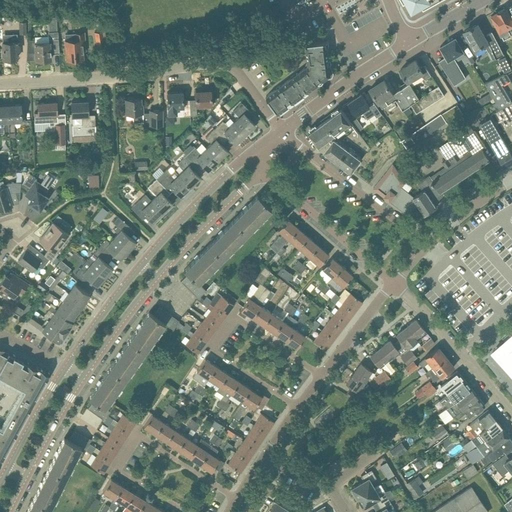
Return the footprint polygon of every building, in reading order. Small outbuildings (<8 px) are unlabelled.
[(511,13),(510,15),(506,8),(492,15),(504,40),(511,36),(508,28),(511,25),(511,13)] [(482,30),(478,23),(464,31),(475,50),(485,45),(493,60),(496,58),(505,54),(493,31),(487,34),(485,29),(482,30)] [(27,53),(26,60),(36,60),(51,59),(51,54),(60,53),(59,38),(58,30),(48,31),(49,39),(49,41),(35,42),(35,40),(27,40),(26,53),(27,53)] [(102,31),(95,32),(97,47),(105,46),(102,31)] [(64,34),(67,60),(83,58),(82,46),(85,46),(84,33),(71,34),(64,34)] [(2,35),(2,42),(3,59),(17,58),(16,50),(20,50),(19,50),(19,41),(18,41),(17,34),(2,35)] [(439,61),(454,85),(466,78),(461,71),(453,57),(460,53),(452,39),(451,40),(451,39),(444,43),(444,44),(437,48),(443,58),(439,61)] [(304,94),(306,92),(308,91),(309,91),(318,83),(319,84),(319,83),(323,80),(324,80),(323,79),(330,74),(333,75),(331,74),(330,65),(330,64),(329,62),(329,59),(330,59),(329,59),(328,47),(328,46),(327,46),(327,42),(327,41),(316,42),(306,43),(308,62),(306,66),(287,81),(267,96),(273,104),(279,113),(280,112),(289,105),(289,106),(290,105),(294,102),(295,102),(294,101),(304,94),(304,95),(305,94),(304,94)] [(499,60),(506,74),(507,73),(511,70),(511,69),(506,57),(499,60)] [(421,66),(416,59),(401,69),(409,82),(421,74),(425,79),(432,75),(425,64),(421,66)] [(509,135),(504,138),(511,151),(511,101),(502,85),(511,80),(507,73),(506,74),(486,83),(496,102),(493,103),(497,111),(490,115),(500,131),(505,128),(509,135)] [(383,108),(397,99),(394,93),(385,79),(384,79),(385,81),(372,90),(371,88),(370,88),(380,103),(383,108)] [(410,83),(394,93),(397,99),(404,109),(411,104),(417,101),(420,99),(410,83)] [(433,90),(439,99),(445,96),(439,87),(433,90)] [(196,99),(189,100),(190,115),(196,115),(196,106),(212,106),(211,100),(211,90),(210,90),(196,91),(195,91),(196,99)] [(434,103),(439,99),(433,90),(428,94),(434,103)] [(184,116),(190,115),(189,100),(183,100),(183,91),(182,91),(182,92),(168,92),(167,92),(168,107),(168,114),(177,114),(179,116),(184,116)] [(370,105),(362,94),(349,102),(357,114),(364,110),(369,117),(374,113),(377,117),(382,114),(374,102),(370,105)] [(428,106),(434,103),(428,94),(422,97),(428,106)] [(488,101),(485,96),(479,100),(482,105),(488,101)] [(423,110),(428,106),(422,97),(420,99),(417,101),(423,110)] [(150,125),(163,125),(163,109),(150,109),(150,112),(143,112),(143,104),(141,104),(141,98),(125,98),(126,105),(123,105),(124,113),(126,113),(126,114),(127,119),(133,119),(133,122),(143,122),(150,122),(150,125)] [(88,116),(88,100),(71,101),(72,111),(72,117),(72,126),(73,135),(95,134),(94,116),(88,116)] [(417,114),(423,110),(417,101),(411,104),(417,114)] [(38,103),(39,114),(35,114),(35,123),(50,122),(50,130),(56,130),(57,144),(66,143),(65,124),(65,113),(57,113),(57,102),(56,102),(38,103)] [(234,122),(245,134),(254,125),(255,125),(246,115),(250,111),(242,102),(233,111),(239,117),(234,122)] [(10,132),(8,104),(8,105),(0,105),(0,122),(3,122),(4,133),(9,132),(10,132)] [(10,132),(9,132),(10,137),(15,137),(14,121),(22,121),(22,112),(24,112),(24,104),(8,105),(8,104),(10,132)] [(452,108),(458,117),(463,114),(457,105),(452,108)] [(331,116),(337,123),(348,115),(342,107),(341,108),(342,108),(335,113),(334,113),(335,113),(331,116)] [(452,108),(447,111),(453,120),(458,117),(452,108)] [(453,120),(447,111),(442,114),(448,123),(453,120)] [(416,143),(447,122),(442,114),(436,118),(435,118),(429,122),(430,122),(429,123),(429,122),(423,126),(423,127),(411,135),(416,143)] [(165,115),(164,123),(173,124),(174,116),(165,115)] [(324,121),(321,123),(326,131),(333,142),(343,149),(358,130),(348,115),(337,123),(331,116),(328,118),(327,118),(327,119),(324,121),(324,120),(324,121)] [(511,151),(504,138),(500,131),(491,116),(480,123),(506,167),(511,163),(511,151)] [(223,121),(214,129),(222,138),(227,134),(236,143),(236,142),(245,134),(234,122),(229,127),(223,121)] [(315,138),(316,139),(326,131),(321,123),(317,126),(316,126),(317,126),(310,131),(309,131),(310,132),(310,131),(315,138),(314,138),(315,138)] [(414,197),(425,214),(437,206),(434,202),(442,195),(441,193),(442,193),(490,160),(483,148),(485,147),(475,131),(474,131),(472,128),(465,132),(464,131),(450,141),(457,152),(452,156),(452,157),(449,159),(448,158),(443,162),(446,167),(431,177),(430,176),(429,176),(429,177),(419,183),(424,190),(414,197)] [(219,141),(222,138),(214,129),(206,137),(212,143),(207,148),(206,148),(217,160),(227,151),(228,151),(219,141)] [(358,130),(343,149),(359,161),(371,146),(358,130)] [(333,142),(326,131),(316,139),(319,144),(319,145),(320,145),(324,149),(324,150),(325,150),(330,154),(331,155),(331,154),(336,158),(336,159),(337,159),(340,161),(340,162),(346,166),(352,170),(352,171),(359,161),(343,149),(333,142)] [(416,143),(411,135),(410,135),(402,141),(408,149),(416,144),(416,143)] [(189,153),(187,155),(195,164),(199,160),(208,169),(209,169),(208,169),(217,160),(206,148),(207,148),(201,143),(196,148),(195,147),(189,153)] [(195,164),(187,155),(178,163),(184,170),(179,174),(190,186),(199,177),(200,177),(191,167),(195,164)] [(148,169),(147,161),(135,162),(135,170),(148,169)] [(0,170),(9,171),(9,164),(0,163),(0,170)] [(394,164),(375,189),(407,214),(420,206),(420,205),(414,197),(403,188),(406,183),(394,164)] [(157,178),(167,190),(171,186),(180,196),(181,195),(190,186),(179,174),(174,169),(171,172),(167,168),(157,178)] [(37,179),(29,173),(23,182),(30,187),(26,193),(32,197),(28,202),(40,210),(46,201),(42,198),(48,189),(36,181),(37,179)] [(89,176),(90,188),(99,188),(99,176),(89,176)] [(157,196),(152,201),(162,212),(172,204),(172,203),(163,194),(167,190),(157,178),(148,186),(157,196)] [(5,187),(0,188),(0,209),(3,209),(5,210),(6,207),(12,206),(19,202),(19,201),(20,198),(21,183),(12,182),(4,185),(5,187)] [(257,195),(245,207),(259,221),(271,208),(257,195)] [(153,221),(162,212),(152,201),(146,206),(140,199),(131,207),(140,216),(144,212),(153,222),(153,221)] [(245,207),(233,220),(247,233),(259,221),(245,207)] [(99,223),(103,217),(98,213),(93,218),(99,223)] [(282,246),(289,239),(298,227),(288,219),(288,218),(278,229),(283,234),(280,237),(279,236),(270,246),(277,252),(282,246)] [(118,233),(114,238),(130,252),(135,246),(134,244),(136,241),(127,234),(132,228),(122,220),(114,230),(118,233)] [(233,220),(221,232),(234,246),(247,233),(233,220)] [(42,235),(39,238),(50,247),(56,251),(69,234),(53,221),(50,225),(49,224),(48,225),(46,227),(45,228),(43,230),(42,232),(41,234),(42,235)] [(298,227),(289,239),(299,247),(308,236),(298,228),(298,227)] [(221,232),(209,245),(222,258),(234,246),(221,232)] [(309,236),(308,236),(299,247),(309,256),(318,245),(308,236),(309,236)] [(125,257),(130,252),(114,238),(110,242),(106,239),(99,248),(108,256),(112,252),(120,259),(123,256),(125,257)] [(209,245),(196,257),(210,270),(222,258),(209,245)] [(318,245),(309,256),(319,265),(329,254),(328,253),(328,254),(319,245),(318,245)] [(286,249),(282,246),(277,252),(281,255),(286,249)] [(42,268),(49,259),(44,255),(34,247),(30,252),(29,251),(27,253),(25,251),(18,260),(32,271),(37,264),(42,268)] [(50,247),(44,255),(49,259),(52,261),(58,253),(56,251),(50,247)] [(91,256),(87,261),(107,278),(112,273),(110,270),(113,268),(104,260),(108,256),(99,248),(91,256)] [(332,277),(342,265),(332,257),(332,256),(322,268),(332,277)] [(188,274),(190,276),(194,280),(197,283),(210,270),(196,257),(184,269),(188,273),(188,274)] [(107,278),(87,261),(83,266),(75,274),(85,283),(89,278),(97,285),(100,283),(102,284),(107,278)] [(297,270),(302,264),(299,261),(293,267),(297,270)] [(306,267),(302,264),(297,270),(301,273),(306,267)] [(342,265),(332,277),(328,282),(339,291),(353,274),(352,274),(342,266),(343,266),(342,265)] [(261,305),(266,297),(270,290),(261,284),(268,275),(270,272),(271,271),(264,267),(255,280),(260,283),(251,298),(249,297),(241,309),(241,310),(252,317),(261,305)] [(293,275),(282,267),(277,273),(288,281),(293,275)] [(13,273),(9,278),(5,275),(0,282),(0,292),(3,295),(5,296),(3,299),(11,303),(12,303),(14,302),(15,301),(16,299),(15,297),(13,296),(18,290),(22,293),(28,284),(13,273)] [(183,283),(190,276),(188,274),(180,281),(181,282),(181,281),(183,283)] [(186,287),(194,280),(190,276),(183,283),(186,287)] [(198,283),(197,283),(194,280),(186,287),(190,291),(198,283)] [(40,289),(45,293),(49,287),(41,281),(37,287),(40,289)] [(321,291),(326,286),(327,285),(322,281),(317,287),(321,291)] [(70,290),(85,301),(90,294),(75,283),(70,290)] [(198,283),(190,291),(194,295),(201,287),(198,283)] [(198,298),(200,296),(203,293),(205,291),(201,287),(194,295),(197,298),(198,298)] [(40,300),(45,293),(40,289),(35,297),(40,300)] [(80,307),(85,301),(70,290),(66,296),(80,307)] [(275,293),(270,290),(266,297),(270,300),(275,293)] [(53,294),(49,292),(45,298),(48,300),(53,294)] [(342,303),(354,313),(363,302),(350,293),(342,303)] [(214,306),(226,316),(234,305),(222,295),(214,306)] [(76,314),(80,307),(66,296),(61,303),(76,314)] [(71,320),(76,314),(61,303),(56,310),(71,320)] [(284,309),(288,312),(293,306),(289,303),(284,309)] [(346,323),(354,313),(342,303),(334,314),(346,323)] [(272,312),(261,305),(252,317),(263,324),(263,325),(272,312)] [(54,313),(51,316),(68,328),(73,322),(71,320),(56,310),(51,306),(49,310),(54,313)] [(226,316),(214,306),(212,309),(206,317),(218,326),(226,316)] [(297,308),(293,306),(288,312),(292,315),(297,308)] [(26,308),(21,315),(25,318),(29,311),(26,308)] [(162,308),(156,316),(160,319),(166,311),(162,308)] [(149,311),(139,326),(155,337),(165,323),(165,322),(160,319),(156,316),(154,315),(149,311)] [(166,311),(160,319),(165,322),(170,314),(166,311)] [(274,332),(283,320),(272,312),(263,325),(264,325),(274,332)] [(299,320),(304,323),(308,316),(304,313),(303,314),(299,320)] [(165,322),(165,323),(169,326),(175,317),(170,314),(165,322)] [(63,335),(68,328),(51,316),(47,323),(63,335)] [(58,342),(63,335),(47,323),(44,327),(31,317),(28,321),(42,331),(42,330),(58,342)] [(175,317),(169,326),(173,329),(176,325),(178,322),(179,320),(175,317)] [(322,330),(334,339),(342,328),(330,319),(322,330)] [(416,319),(406,327),(417,340),(426,332),(416,319)] [(285,340),(294,327),(283,320),(274,332),(275,333),(275,332),(285,340)] [(194,333),(206,342),(214,331),(202,322),(194,333)] [(139,326),(129,340),(145,351),(155,337),(139,326)] [(294,327),(285,340),(286,340),(296,347),(297,348),(305,335),(294,327)] [(407,348),(417,340),(406,327),(396,335),(407,348)] [(326,350),(334,339),(322,330),(314,341),(326,350)] [(206,342),(194,333),(186,344),(198,353),(206,342)] [(511,334),(499,345),(493,351),(498,357),(511,372),(511,334)] [(435,343),(431,338),(422,345),(426,350),(435,343)] [(129,340),(119,354),(135,365),(145,351),(129,340)] [(390,340),(380,348),(389,359),(391,361),(400,354),(397,350),(398,350),(390,340)] [(424,365),(428,370),(446,356),(438,346),(425,356),(425,357),(419,362),(422,367),(424,365)] [(0,456),(2,458),(49,373),(45,371),(45,370),(41,368),(38,373),(35,371),(38,366),(37,366),(36,367),(31,365),(32,364),(28,363),(26,366),(21,364),(23,360),(22,359),(22,360),(18,357),(9,352),(7,355),(2,353),(4,349),(0,347),(0,456)] [(385,363),(389,359),(380,348),(370,356),(380,368),(386,364),(385,363)] [(407,352),(413,360),(417,358),(410,349),(407,352)] [(407,365),(413,360),(407,352),(401,357),(407,365)] [(119,354),(109,368),(125,379),(135,365),(119,354)] [(446,356),(428,370),(426,372),(434,381),(440,376),(441,377),(454,367),(446,356)] [(194,390),(199,393),(203,387),(209,378),(217,366),(216,365),(216,366),(206,359),(206,358),(205,358),(193,377),(200,382),(194,390)] [(413,360),(407,365),(405,367),(409,372),(410,374),(418,367),(413,360)] [(361,363),(354,373),(365,381),(369,377),(367,376),(371,370),(369,369),(361,363)] [(228,373),(217,366),(209,378),(220,385),(220,386),(228,373)] [(115,394),(125,379),(109,368),(99,382),(115,394)] [(384,370),(379,374),(386,383),(391,379),(384,370)] [(447,393),(464,380),(457,371),(440,385),(447,393)] [(225,402),(228,398),(231,393),(239,380),(228,373),(220,386),(220,385),(216,390),(224,395),(217,405),(221,408),(225,402)] [(362,386),(365,381),(354,373),(346,383),(354,389),(356,390),(360,385),(362,386)] [(386,383),(379,374),(374,378),(381,387),(386,383)] [(239,381),(239,380),(231,393),(242,400),(250,388),(239,381)] [(471,388),(464,380),(447,393),(447,394),(440,400),(443,404),(444,403),(447,406),(471,388)] [(424,392),(433,386),(429,381),(421,387),(424,392)] [(89,397),(94,400),(96,402),(100,405),(105,408),(115,394),(99,382),(89,397)] [(437,391),(433,386),(424,392),(428,397),(437,391)] [(207,389),(203,387),(199,393),(203,396),(207,389)] [(339,400),(344,393),(336,387),(331,393),(339,400)] [(250,388),(242,400),(232,416),(239,420),(248,405),(254,408),(262,395),(261,395),(251,388),(250,388)] [(345,394),(355,401),(359,395),(350,388),(345,394)] [(444,410),(451,418),(478,397),(471,388),(447,406),(447,407),(444,410)] [(478,397),(451,418),(451,419),(455,416),(457,419),(465,413),(469,418),(485,405),(478,397)] [(88,408),(90,410),(96,402),(94,400),(88,408),(88,409),(88,408)] [(90,410),(95,413),(100,405),(96,402),(90,410)] [(225,411),(229,404),(225,402),(221,408),(225,411)] [(165,411),(169,414),(173,407),(169,404),(165,411)] [(105,408),(100,405),(95,413),(99,416),(105,408)] [(120,411),(114,407),(110,415),(116,418),(120,411)] [(178,410),(173,407),(169,414),(173,416),(178,410)] [(109,411),(105,408),(99,416),(103,419),(109,411)] [(471,438),(495,419),(489,410),(470,425),(472,428),(465,433),(470,439),(471,439),(471,438)] [(254,425),(267,433),(274,422),(262,413),(254,425)] [(116,425),(129,433),(136,422),(123,414),(116,425)] [(155,434),(164,421),(152,414),(144,426),(155,433),(155,434)] [(113,418),(108,416),(104,422),(108,425),(113,418)] [(235,428),(239,421),(234,418),(230,424),(235,428)] [(187,426),(191,428),(196,422),(192,419),(191,420),(187,426)] [(471,438),(471,439),(476,446),(492,435),(502,427),(495,419),(471,438)] [(213,420),(211,425),(219,428),(222,423),(213,420)] [(166,441),(175,429),(170,426),(164,421),(155,434),(156,434),(166,441)] [(196,422),(191,428),(196,431),(200,425),(196,422)] [(448,431),(442,423),(431,431),(431,432),(437,440),(448,431)] [(129,433),(116,425),(114,428),(109,437),(121,445),(129,433)] [(259,444),(267,433),(254,425),(247,436),(259,444)] [(397,431),(400,435),(406,430),(403,426),(397,431)] [(379,440),(388,434),(383,427),(375,432),(379,440)] [(492,435),(476,446),(484,455),(495,446),(509,435),(502,427),(492,435)] [(177,449),(178,449),(186,436),(175,429),(166,441),(167,441),(177,448),(177,449)] [(76,432),(72,441),(77,443),(81,434),(76,432)] [(459,443),(464,439),(461,435),(457,438),(453,433),(441,442),(447,452),(459,443)] [(77,443),(82,446),(86,437),(81,434),(77,443)] [(214,443),(218,437),(214,434),(209,441),(214,443)] [(511,446),(511,439),(509,435),(495,446),(484,455),(481,458),(485,464),(503,449),(506,452),(511,446)] [(197,444),(190,439),(186,436),(178,449),(189,456),(188,456),(189,456),(198,444),(197,444)] [(64,437),(56,453),(74,462),(82,446),(77,443),(72,441),(69,440),(64,437)] [(86,437),(82,446),(87,448),(91,439),(91,438),(91,439),(86,437)] [(222,439),(218,437),(214,443),(218,446),(222,439)] [(200,464),(201,464),(212,446),(201,438),(197,444),(198,444),(189,456),(200,463),(200,464)] [(466,438),(464,439),(459,443),(462,447),(469,442),(466,438)] [(236,452),(248,461),(256,449),(243,441),(236,452)] [(90,444),(88,447),(93,451),(98,454),(98,453),(111,461),(118,450),(106,442),(100,450),(90,444)] [(407,449),(401,442),(390,451),(396,458),(407,449)] [(212,446),(201,464),(211,471),(220,459),(214,455),(218,450),(212,446)] [(241,472),(248,461),(236,452),(228,464),(241,472)] [(56,453),(49,469),(66,477),(74,462),(56,453)] [(104,473),(111,461),(98,453),(98,454),(91,465),(104,473)] [(511,455),(509,458),(505,454),(496,461),(505,472),(509,469),(511,472),(511,455)] [(414,464),(418,470),(425,465),(423,461),(424,459),(421,458),(420,460),(414,464)] [(382,468),(386,475),(393,471),(389,464),(382,468)] [(463,471),(468,478),(478,472),(473,464),(463,471)] [(49,469),(41,484),(58,493),(66,477),(49,469)] [(356,495),(357,497),(374,487),(371,482),(376,478),(371,469),(361,475),(364,480),(352,488),(352,489),(350,490),(354,496),(356,495)] [(103,491),(114,498),(122,485),(111,479),(111,478),(103,491)] [(410,492),(419,485),(414,478),(409,481),(409,482),(405,485),(407,487),(410,492)] [(41,484),(33,500),(50,508),(58,493),(41,484)] [(115,498),(110,507),(106,511),(112,511),(114,509),(115,510),(120,501),(126,505),(134,492),(123,486),(123,485),(122,485),(114,498),(115,498)] [(424,492),(419,485),(410,492),(414,498),(424,492)] [(488,511),(471,486),(432,511),(488,511)] [(378,505),(393,496),(391,494),(387,496),(384,490),(377,492),(374,487),(357,497),(363,507),(375,500),(378,505)] [(137,511),(145,499),(134,493),(134,492),(126,505),(122,511),(137,511)] [(88,506),(94,510),(100,500),(94,496),(88,506)] [(388,511),(393,507),(390,501),(394,499),(393,496),(378,505),(381,510),(377,511),(388,511)] [(146,500),(145,499),(137,511),(153,511),(157,507),(146,500)] [(33,500),(26,511),(48,511),(50,508),(33,500)] [(291,511),(273,501),(275,502),(268,511),(291,511)]
